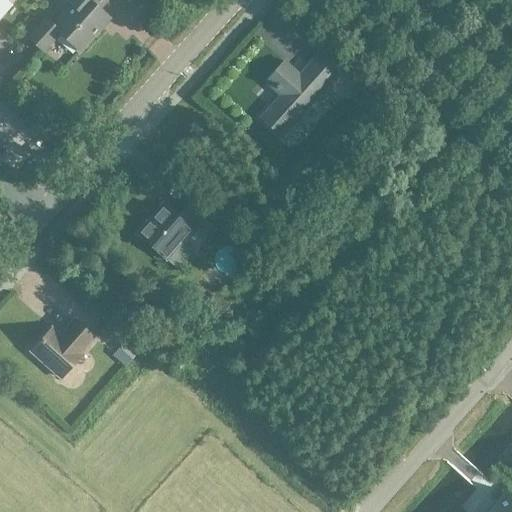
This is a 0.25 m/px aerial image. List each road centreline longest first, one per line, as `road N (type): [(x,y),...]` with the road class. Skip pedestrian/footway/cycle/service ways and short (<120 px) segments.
road 1 (tertiary): [(0,267),(240,0)]
road 2 (residential): [(371,511),(495,372)]
road 3 (unclassified): [(511,88),(413,0)]
